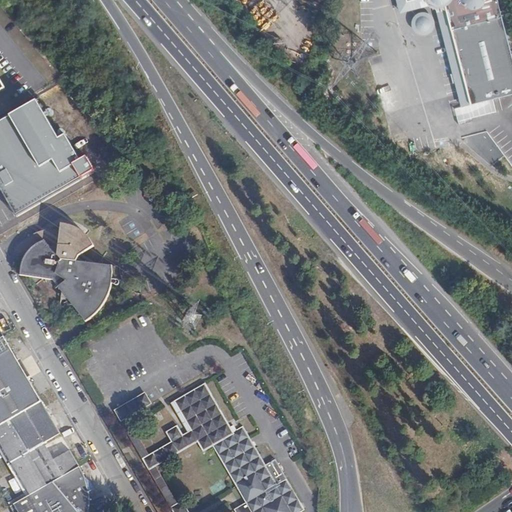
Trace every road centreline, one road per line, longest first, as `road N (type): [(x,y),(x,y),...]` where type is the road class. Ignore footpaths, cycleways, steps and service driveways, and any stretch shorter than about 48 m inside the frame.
road 1 (motorway): [(139,0),(511,430)]
road 2 (trunk): [(110,0),(272,298),(340,443)]
road 3 (motorway): [(511,396),(196,32)]
road 4 (trunk): [(511,282),(333,152),(196,32)]
road 5 (unclassified): [(139,511),(0,269)]
